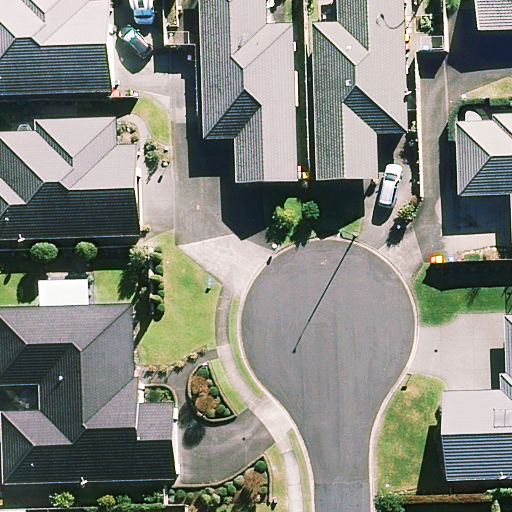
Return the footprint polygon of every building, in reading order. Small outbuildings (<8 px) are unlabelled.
[(0,0),(0,90),(120,88),(118,0),(0,0)] [(273,21),(272,0),(209,0),(212,133),(244,132),(245,177),(306,175),(302,21),(273,21)] [(384,127),(414,127),(412,15),(426,15),(425,0),(320,0),(324,174),(384,173),(384,127)] [(511,24),(511,0),(483,0),(483,25),(511,24)] [(124,144),(122,115),(44,118),(44,126),(6,128),(7,169),(0,168),(0,235),(148,230),(145,143),(124,144)] [(15,494),(185,485),(181,398),(142,400),(137,299),(2,305),(5,381),(48,379),(49,407),(11,409),(15,494)] [(450,388),(450,473),(511,472),(511,313),(511,388),(450,388)]
